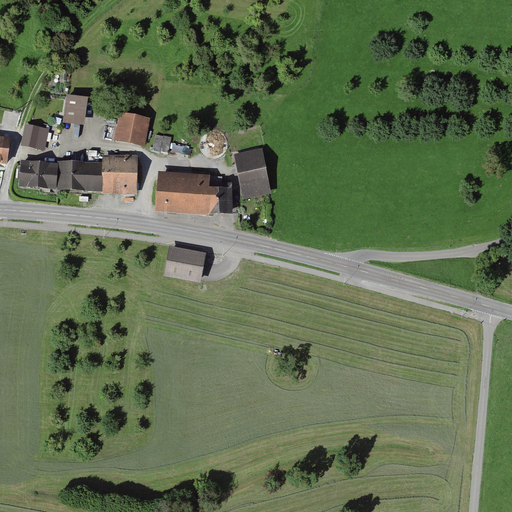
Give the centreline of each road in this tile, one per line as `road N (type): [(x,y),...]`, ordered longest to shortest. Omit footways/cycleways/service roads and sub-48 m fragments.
road 1 (secondary): [(344,266),(140,222),(0,209)]
road 2 (residential): [(493,308),(474,511)]
road 3 (residential): [(344,266),(366,254),(465,252),(511,236)]
road 4 (secondary): [(493,308),(344,266)]
